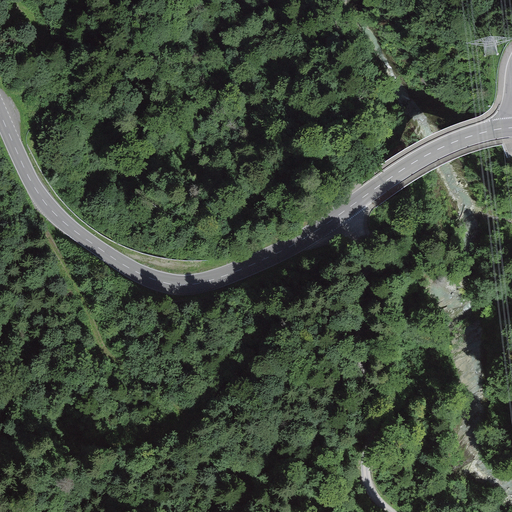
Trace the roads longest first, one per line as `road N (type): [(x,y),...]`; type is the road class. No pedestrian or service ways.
road 1 (secondary): [(0,116),(34,187),(63,222),(122,265),(190,284),(300,243),(434,151),(511,128)]
road 2 (track): [(397,511),(373,492),(366,467),(371,419),(361,244),(341,213)]
road 3 (track): [(183,403),(104,351),(43,224),(41,198)]
